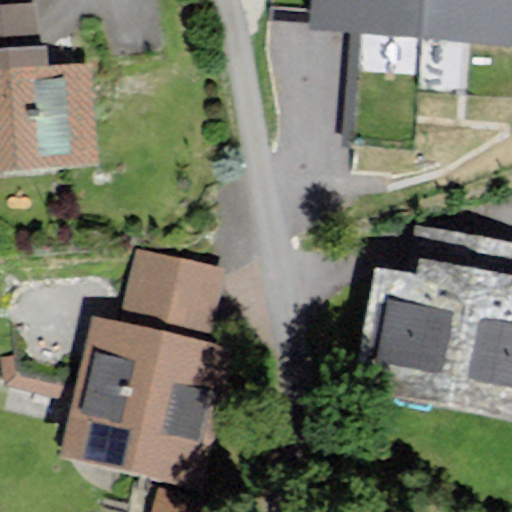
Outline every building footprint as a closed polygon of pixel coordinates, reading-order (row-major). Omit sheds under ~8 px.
[(45,0),(0,0),(0,36),(46,36),(45,0)] [(511,0),(318,0),(316,22),(511,37),(511,0)] [(47,48),(0,50),(0,168),(97,162),(91,67),(49,69),(47,48)] [(511,246),(419,228),(409,278),(379,272),(357,386),(511,416),(511,246)] [(221,270),(147,253),(130,327),(99,320),(68,450),(200,481),(230,351),(203,345),(221,270)]
